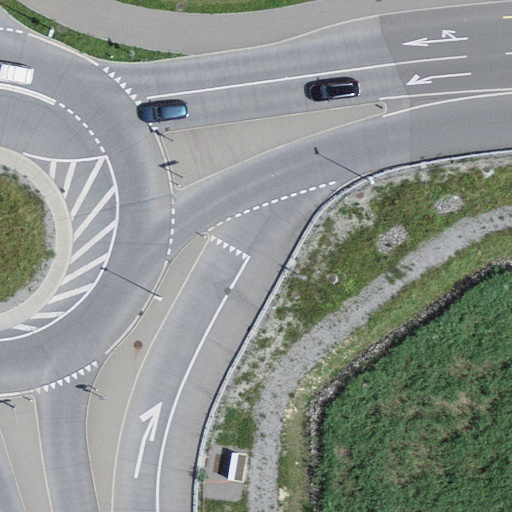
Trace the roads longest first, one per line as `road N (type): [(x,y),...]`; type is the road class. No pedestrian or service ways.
road 1 (secondary): [(511,83),(384,66),(61,111)]
road 2 (motorway): [(132,511),(144,437),(169,361),(269,178)]
road 3 (secondary): [(269,178),(511,101)]
road 4 (motorway): [(77,511),(63,439),(67,334)]
road 5 (secondary): [(118,253),(269,178)]
road 6 (secondary): [(118,253),(111,171),(61,111)]
